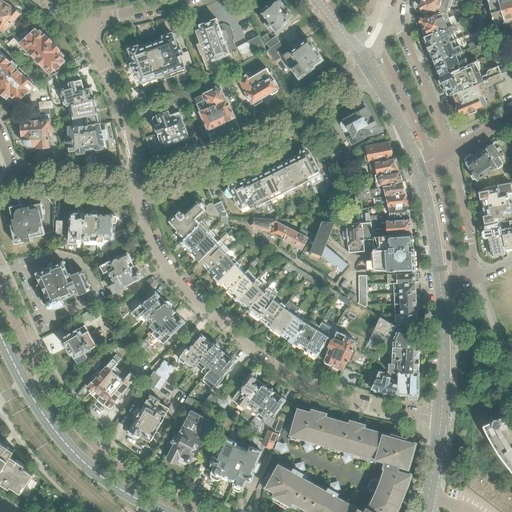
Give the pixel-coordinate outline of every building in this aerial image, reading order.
[(293,15),(280,0),(269,0),(267,2),(270,6),(262,13),(268,20),(263,24),(272,35),(283,26),(282,24),(293,15)] [(447,10),(449,0),(421,0),(421,5),(419,6),(421,9),(423,8),(425,8),(425,11),(428,12),(429,10),(434,11),(434,9),(436,9),(436,11),(447,10)] [(511,0),(487,0),(491,12),(511,6),(511,0)] [(5,2),(0,10),(0,28),(4,32),(20,14),(19,13),(18,11),(16,10),(14,9),(13,8),(13,7),(5,2)] [(511,6),(491,12),(494,24),(505,21),(505,23),(509,21),(509,20),(511,19),(511,6)] [(424,37),(451,26),(453,25),(448,12),(435,13),(429,16),(428,15),(425,16),(425,17),(423,19),(421,18),(419,22),(421,23),(423,28),(421,29),(424,37)] [(237,50),(232,39),(234,36),(231,27),(224,24),(219,26),(216,19),(200,25),(201,29),(196,31),(201,43),(198,44),(207,69),(224,63),(222,58),(227,57),(226,55),(237,50)] [(457,39),(451,26),(424,37),(427,42),(426,42),(427,42),(426,44),(426,46),(427,48),(429,49),(430,49),(430,50),(457,39)] [(29,52),(35,58),(53,42),(45,34),(44,35),(39,30),(38,31),(35,29),(25,38),(25,41),(21,44),(29,52)] [(511,30),(502,36),(505,41),(511,37),(511,30)] [(158,41),(171,78),(188,72),(187,67),(192,65),(188,52),(183,54),(180,45),(177,46),(177,45),(173,35),(173,36),(172,33),(163,36),(164,39),(158,41)] [(266,50),(267,51),(279,42),(275,36),(270,40),(266,34),(263,37),(267,43),(270,47),(266,50)] [(505,41),(502,36),(501,35),(495,38),(500,50),(507,47),(504,42),(505,41)] [(265,48),(258,36),(248,42),(254,54),(265,48)] [(324,60),(308,38),(299,45),(297,42),(293,46),(295,48),(290,52),(289,50),(282,55),(299,79),(324,60)] [(462,51),(457,39),(430,50),(429,52),(430,54),(431,56),(432,57),(433,57),(433,58),(435,63),(462,51)] [(279,42),(267,51),(274,61),(280,57),(277,53),(287,46),(283,40),(279,42)] [(171,78),(158,41),(153,43),(150,41),(146,42),(145,46),(158,83),(171,78)] [(53,42),(35,58),(50,73),(52,71),(55,70),(65,61),(62,58),(64,57),(59,51),(60,50),(53,42)] [(143,88),(158,83),(145,46),(138,48),(137,46),(129,49),(130,51),(129,51),(133,62),(131,63),(134,72),(136,71),(140,82),(141,82),(142,84),(143,88)] [(0,85),(17,68),(3,55),(4,54),(1,52),(0,51),(0,85)] [(468,65),(462,51),(435,63),(436,63),(435,66),(436,69),(439,70),(441,76),(468,65)] [(463,89),(500,74),(497,67),(486,72),(484,76),(481,77),(479,71),(480,69),(477,61),(476,62),(474,59),(469,61),(470,64),(468,65),(441,76),(440,79),(442,84),(445,85),(459,79),(463,89)] [(279,88),(277,86),(278,85),(273,78),(272,76),(271,76),(266,68),(263,70),(260,66),(238,79),(246,91),(245,92),(246,93),(245,96),(248,101),(251,102),(252,103),(253,103),(254,106),(263,101),(261,98),(269,93),(272,95),(278,91),(278,88),(279,88)] [(30,91),(35,86),(17,68),(0,85),(0,90),(14,104),(23,95),(27,99),(33,93),(30,91)] [(500,74),(463,89),(454,93),(454,95),(452,96),(453,99),(456,98),(458,104),(457,104),(458,105),(457,106),(456,108),(457,111),(459,112),(461,112),(461,113),(469,115),(476,111),(475,108),(481,105),(481,104),(486,103),(482,94),(484,93),(481,86),(485,85),(486,86),(494,83),(504,78),(501,73),(500,74)] [(47,83),(56,80),(53,74),(43,79),(47,83)] [(235,117),(226,99),(219,86),(218,86),(214,78),(182,93),(187,104),(195,100),(201,112),(200,112),(208,129),(235,117)] [(68,105),(94,97),(91,87),(84,89),(81,79),(76,81),(75,80),(69,81),(70,85),(58,89),(58,90),(61,90),(63,96),(64,95),(68,105)] [(449,95),(454,93),(463,89),(459,79),(445,85),(449,95)] [(59,85),(56,80),(47,83),(49,89),(59,85)] [(164,98),(161,91),(150,95),(152,102),(164,98)] [(182,101),(179,93),(166,97),(169,106),(182,101)] [(90,125),(100,123),(97,108),(96,107),(97,105),(97,104),(97,102),(96,101),(95,99),(95,98),(95,97),(94,97),(68,105),(67,105),(70,114),(72,114),(74,119),(88,116),(90,125)] [(54,109),(52,101),(39,103),(40,110),(41,110),(54,109)] [(368,129),(376,124),(372,116),(371,116),(366,107),(364,103),(353,109),(355,113),(355,114),(344,120),(341,122),(341,124),(344,130),(346,131),(350,129),(353,134),(347,137),(352,145),(365,138),(364,136),(370,132),(368,129)] [(51,132),(51,120),(57,120),(56,109),(54,109),(41,110),(40,110),(40,116),(38,116),(32,116),(32,121),(29,121),(29,123),(22,124),(22,135),(25,135),(25,142),(24,144),(27,146),(28,145),(38,144),(38,146),(50,145),(49,132),(51,132)] [(188,136),(184,124),(182,125),(178,112),(168,116),(167,112),(165,113),(163,112),(161,113),(159,115),(158,115),(153,117),(156,125),(158,134),(158,136),(160,143),(162,144),(166,143),(166,144),(188,136)] [(85,148),(86,126),(86,119),(83,119),(83,126),(75,126),(75,125),(70,124),(70,126),(66,127),(67,137),(65,139),(65,141),(67,143),(69,144),(69,150),(76,150),(76,154),(85,154),(85,150),(85,148)] [(90,125),(86,126),(85,148),(93,147),(94,147),(97,149),(102,148),(105,145),(103,140),(108,139),(105,129),(101,130),(100,123),(90,125)] [(465,159),(464,159),(464,160),(465,160),(466,163),(467,163),(468,164),(472,171),(471,171),(471,175),(473,179),(477,180),(496,167),(497,169),(502,166),(502,163),(497,155),(500,153),(498,150),(500,149),(498,146),(496,148),(494,145),(496,143),(495,142),(484,149),(485,150),(474,158),(472,155),(473,154),(472,154),(471,154),(465,158),(465,159)] [(366,147),(363,147),(366,161),(369,161),(369,162),(394,156),(388,143),(366,146),(366,147)] [(296,156),(307,179),(308,181),(321,174),(318,168),(319,167),(317,163),(316,163),(312,157),(313,156),(312,152),(310,152),(309,150),(306,148),(301,151),(301,154),(296,156)] [(288,160),(284,162),(295,186),(296,187),(302,184),(301,182),(307,179),(296,156),(293,154),(288,157),(288,160)] [(394,158),(369,163),(372,175),(375,174),(399,170),(396,163),(394,158)] [(295,186),(284,162),(281,161),(276,164),(275,166),(271,169),(282,193),(283,194),(291,190),(290,188),(295,186)] [(282,193),(271,169),(269,167),(263,170),(263,173),(258,175),(261,180),(266,190),(267,193),(270,199),(271,200),(278,196),(278,195),(282,193)] [(399,170),(375,174),(378,185),(403,181),(402,179),(399,170)] [(265,202),(270,199),(267,193),(266,190),(261,180),(258,175),(257,174),(250,177),(250,179),(246,181),(252,193),(259,206),(266,203),(265,202)] [(250,210),(259,206),(252,193),(246,181),(245,179),(238,183),(235,181),(230,184),(229,187),(228,188),(226,189),(225,191),(225,193),(226,194),(227,196),(228,197),(230,197),(232,197),(234,196),(240,208),(248,205),(250,210)] [(369,187),(360,189),(361,194),(361,199),(365,199),(370,198),(370,199),(373,198),(374,198),(385,196),(406,193),(403,182),(403,181),(378,185),(369,187)] [(483,207),(511,201),(511,195),(511,192),(511,191),(511,188),(511,182),(479,189),(480,192),(479,192),(481,198),(483,207)] [(374,198),(373,198),(373,199),(374,204),(387,202),(388,207),(409,205),(408,204),(407,198),(406,193),(385,196),(374,198)] [(45,234),(42,218),(44,218),(41,203),(31,205),(31,203),(31,202),(30,202),(30,201),(29,201),(28,201),(27,201),(27,202),(26,202),(25,204),(23,204),(23,203),(10,206),(14,224),(11,224),(15,244),(31,240),(30,237),(45,234)] [(182,239),(199,223),(195,219),(205,209),(197,201),(184,213),(184,212),(183,213),(180,210),(176,214),(177,215),(176,215),(175,215),(173,214),(170,218),(170,220),(171,220),(170,221),(178,230),(176,232),(182,239)] [(510,220),(511,220),(510,210),(511,209),(511,201),(483,207),(484,216),(485,222),(492,221),(492,224),(497,223),(496,219),(503,218),(504,221),(510,220)] [(221,202),(214,205),(219,217),(227,217),(221,202)] [(206,210),(205,211),(208,214),(211,216),(219,217),(214,205),(213,203),(211,203),(206,208),(207,208),(207,209),(206,210)] [(409,205),(388,207),(389,217),(410,216),(409,205)] [(85,214),(84,238),(84,240),(98,240),(99,214),(97,211),(92,211),(90,213),(85,213),(85,214)] [(345,229),(343,232),(344,238),(346,240),(348,240),(348,247),(349,253),(365,251),(364,240),(373,239),(373,236),(373,229),(371,220),(370,214),(370,212),(366,213),(366,223),(347,224),(347,229),(345,229)] [(77,238),(84,238),(85,214),(71,213),(70,230),(69,230),(68,242),(77,242),(77,238)] [(99,214),(98,240),(98,243),(103,244),(106,246),(118,242),(115,235),(115,232),(112,232),(113,223),(115,223),(117,222),(117,217),(115,216),(113,216),(113,214),(105,214),(99,214)] [(284,240),(289,229),(276,222),(277,220),(254,219),(251,227),(270,233),(284,240)] [(382,229),(373,229),(373,236),(384,235),(384,232),(387,232),(387,235),(412,233),(410,219),(386,221),(387,229),(382,229)] [(312,251),(310,256),(319,259),(321,254),(321,255),(321,254),(342,272),(348,264),(344,261),(335,254),(325,245),(333,223),(328,222),(322,222),(312,251)] [(192,249),(207,235),(202,229),(203,227),(199,223),(182,239),(180,241),(184,245),(186,243),(192,249)] [(488,237),(503,234),(502,231),(501,226),(498,226),(497,223),(492,224),(484,226),(485,229),(484,230),(482,231),(483,237),(485,238),(488,237)] [(293,245),(299,234),(289,229),(284,240),(293,245)] [(511,232),(511,229),(502,231),(503,234),(506,248),(508,248),(508,251),(511,249),(511,232)] [(374,247),(372,249),(374,251),(389,249),(389,251),(413,250),(412,233),(387,235),(384,235),(373,236),(373,239),(374,247)] [(299,234),(293,245),(302,249),(308,239),(299,234)] [(503,249),(506,248),(503,234),(488,237),(490,244),(487,244),(489,253),(492,253),(492,255),(504,253),(503,249)] [(196,257),(199,260),(218,243),(214,239),(213,241),(207,235),(192,249),(198,255),(196,257)] [(211,268),(226,254),(220,248),(224,244),(220,240),(218,243),(199,260),(203,264),(205,262),(211,268)] [(372,258),(367,259),(368,260),(368,268),(392,270),(414,269),(415,269),(414,256),(413,250),(389,251),(389,249),(374,251),(372,249),(373,258),(372,258)] [(111,277),(134,265),(127,253),(120,256),(111,261),(110,260),(101,266),(104,273),(108,271),(111,277)] [(214,276),(218,280),(237,262),(233,259),(231,260),(226,254),(211,268),(216,274),(214,276)] [(103,261),(100,255),(97,257),(89,261),(92,267),(103,261)] [(68,275),(63,261),(46,268),(46,267),(45,267),(38,270),(39,272),(36,273),(41,283),(38,284),(36,288),(38,292),(42,294),(45,292),(48,299),(46,303),(46,304),(47,306),(50,307),(53,306),(54,307),(55,308),(56,308),(57,308),(65,305),(62,298),(75,293),(76,296),(91,289),(82,269),(68,275)] [(229,288),(244,274),(239,268),(241,266),(237,262),(218,280),(222,284),(224,282),(229,288)] [(293,270),(295,267),(293,266),(288,263),(285,266),(293,271),(293,270)] [(134,265),(111,277),(115,284),(111,286),(114,292),(124,287),(133,282),(140,278),(134,265)] [(305,277),(308,274),(296,266),(295,267),(293,270),(305,277)] [(238,300),(240,298),(255,281),(250,276),(252,274),(248,270),(244,274),(229,288),(227,290),(234,296),(238,300)] [(393,283),(415,282),(419,282),(419,281),(419,273),(387,274),(387,283),(393,283)] [(319,281),(308,274),(305,277),(317,285),(319,281)] [(359,284),(367,283),(366,275),(359,276),(359,284)] [(240,298),(249,307),(266,288),(265,288),(265,286),(263,283),(261,283),(256,279),(255,281),(240,298)] [(416,293),(415,282),(393,283),(394,294),(416,293)] [(359,284),(359,292),(367,291),(367,284),(367,283),(359,284)] [(339,294),(328,287),(326,291),(337,298),(339,294)] [(261,316),(273,299),(276,294),(272,291),(271,292),(266,288),(249,307),(247,309),(251,313),(253,311),(261,316)] [(143,314),(147,319),(165,301),(155,291),(149,297),(142,304),(141,303),(132,312),(137,318),(139,316),(139,317),(143,314)] [(416,303),(416,293),(394,294),(394,304),(416,303)] [(270,326),(284,307),(273,299),(261,316),(268,321),(266,323),(270,326)] [(393,345),(420,347),(420,340),(408,333),(398,328),(384,319),(363,307),(352,300),(346,311),(375,328),(370,339),(385,345),(389,345),(393,343),(393,345)] [(125,301),(119,306),(115,309),(119,317),(122,315),(121,313),(129,307),(125,301)] [(155,331),(175,311),(171,307),(172,304),(169,301),(165,301),(147,319),(152,324),(150,326),(155,330),(155,331)] [(395,314),(417,313),(416,306),(416,303),(394,304),(395,314)] [(270,326),(281,334),(295,315),(284,307),(270,326)] [(91,321),(102,315),(98,308),(95,310),(94,308),(82,315),(83,318),(82,319),(84,323),(89,320),(91,321)] [(175,311),(155,331),(155,330),(153,331),(154,334),(157,338),(159,337),(164,343),(172,335),(171,334),(179,327),(185,321),(175,311)] [(400,325),(398,328),(408,333),(408,324),(417,324),(417,313),(395,314),(395,323),(398,325),(400,325)] [(281,334),(293,342),(307,321),(302,317),(300,319),(295,315),(281,334)] [(304,350),(318,328),(319,326),(312,322),(311,324),(307,321),(293,342),(304,350)] [(85,353),(102,343),(96,332),(90,334),(85,325),(63,338),(62,342),(64,345),(68,346),(75,358),(74,359),(74,360),(75,362),(76,362),(78,362),(78,363),(79,362),(79,363),(88,358),(85,353)] [(332,333),(328,338),(331,340),(328,346),(330,347),(324,360),(325,363),(330,365),(333,364),(334,363),(344,367),(347,359),(351,361),(357,350),(353,349),(356,341),(346,336),(346,335),(338,331),(339,328),(336,327),(332,333)] [(316,357),(328,338),(332,333),(325,329),(323,331),(318,328),(304,350),(316,357)] [(197,363),(210,347),(203,341),(205,338),(201,334),(195,340),(194,339),(191,342),(193,343),(188,349),(187,348),(181,355),(179,358),(185,362),(185,366),(189,369),(193,368),(197,363)] [(202,370),(206,374),(224,352),(220,349),(213,343),(210,347),(197,363),(203,369),(202,370)] [(395,351),(395,359),(416,359),(417,352),(420,352),(420,347),(393,345),(392,351),(395,351)] [(105,362),(112,354),(108,351),(107,352),(101,358),(105,362)] [(154,365),(163,356),(159,352),(150,361),(154,365)] [(205,375),(202,379),(208,383),(211,380),(217,385),(224,377),(223,376),(230,368),(235,361),(224,352),(206,374),(205,375)] [(90,393),(97,399),(120,373),(113,368),(119,362),(114,357),(105,367),(103,366),(101,367),(103,369),(101,371),(99,369),(93,376),(95,378),(88,386),(92,390),(90,393)] [(394,371),(398,371),(416,372),(416,364),(419,365),(419,359),(416,359),(395,359),(392,358),(392,365),(395,365),(394,371)] [(157,372),(167,379),(175,369),(175,367),(166,360),(157,372)] [(396,393),(397,393),(397,391),(398,391),(398,380),(391,378),(391,377),(383,375),(384,372),(374,370),(366,386),(371,388),(373,388),(373,389),(374,389),(374,391),(381,393),(382,391),(396,394),(396,393)] [(397,391),(397,393),(408,394),(408,398),(417,399),(418,394),(419,383),(418,383),(419,372),(416,372),(398,371),(398,380),(398,391),(397,391)] [(120,373),(97,399),(104,405),(106,402),(111,406),(118,398),(121,400),(124,396),(121,394),(136,377),(131,372),(126,377),(121,372),(120,373)] [(167,379),(157,372),(148,383),(154,388),(156,387),(157,388),(160,390),(167,379)] [(247,404),(262,383),(255,378),(257,376),(257,374),(254,372),(252,373),(246,382),(240,390),(239,390),(230,403),(232,404),(234,401),(244,408),(247,404)] [(197,386),(202,379),(205,375),(204,374),(195,384),(197,386)] [(273,391),(262,383),(247,404),(253,409),(252,411),(256,414),(258,412),(273,391)] [(273,391),(258,412),(264,416),(262,420),(269,424),(275,415),(274,415),(285,400),(273,391)] [(152,438),(167,412),(169,408),(159,402),(160,399),(150,394),(141,409),(138,407),(137,409),(135,409),(133,413),(134,413),(133,416),(136,417),(129,430),(130,430),(129,431),(130,433),(131,434),(135,436),(137,437),(138,436),(139,436),(140,436),(143,432),(152,438)] [(211,407),(218,398),(213,394),(204,404),(211,407)] [(196,406),(199,401),(189,395),(183,406),(188,409),(191,404),(196,406)] [(228,403),(221,397),(213,407),(221,413),(228,403)] [(201,439),(205,431),(207,431),(209,427),(210,427),(212,424),(210,421),(211,420),(192,409),(190,411),(188,412),(186,415),(188,417),(182,426),(181,426),(179,430),(180,431),(179,433),(176,432),(175,435),(174,435),(170,444),(173,446),(167,456),(168,459),(175,462),(178,461),(180,456),(185,458),(186,460),(189,462),(191,461),(193,458),(192,456),(198,444),(200,444),(202,441),(201,439)] [(384,461),(399,465),(408,468),(415,443),(406,440),(407,437),(390,432),(389,435),(363,428),(364,425),(351,421),(350,424),(325,417),(325,414),(312,410),(311,413),(298,409),(291,434),(292,434),(293,432),(298,433),(297,436),(307,439),(307,440),(306,444),(304,446),(306,451),(308,451),(313,449),(312,446),(313,442),(314,442),(314,441),(324,444),(325,441),(330,442),(329,445),(331,445),(331,443),(337,444),(336,447),(346,450),(345,451),(346,451),(345,455),(342,457),(345,462),(347,463),(352,460),(350,457),(352,453),(352,452),(362,455),(363,452),(369,453),(368,456),(369,457),(370,454),(377,456),(376,459),(384,461)] [(490,421),(482,424),(488,435),(494,446),(501,456),(508,466),(511,470),(511,423),(511,424),(507,413),(498,417),(497,416),(492,419),(491,420),(490,421)] [(236,445),(222,474),(235,480),(232,486),(233,489),(232,492),(237,494),(239,491),(242,490),(250,472),(252,473),(259,456),(261,451),(263,447),(265,448),(273,452),(274,449),(278,441),(280,436),(277,435),(278,433),(268,429),(264,439),(263,441),(253,437),(250,442),(252,443),(258,445),(256,449),(251,447),(249,446),(248,445),(247,447),(248,448),(247,450),(236,445)] [(211,477),(210,481),(215,483),(217,480),(220,479),(221,477),(222,474),(236,445),(234,444),(236,441),(234,440),(233,441),(224,437),(216,456),(213,455),(210,461),(212,462),(211,464),(214,465),(210,475),(211,477)] [(3,444),(0,441),(0,477),(11,485),(10,487),(11,486),(21,493),(34,473),(24,466),(25,464),(24,464),(23,466),(10,457),(15,449),(14,448),(14,449),(8,445),(7,447),(3,444),(5,442),(4,441),(3,444)] [(278,441),(274,449),(280,451),(281,454),(284,453),(289,451),(287,446),(286,442),(283,443),(278,441)] [(363,511),(365,511),(395,511),(396,511),(399,505),(402,498),(406,490),(408,484),(411,474),(398,470),(399,465),(384,461),(382,468),(378,480),(373,493),(367,504),(363,511)] [(365,511),(363,511),(336,495),(337,493),(336,493),(338,489),(340,489),(338,483),(337,482),(331,484),(331,485),(329,489),(328,491),(301,476),(302,474),(301,473),(304,470),(305,469),(303,464),(302,463),(296,464),(296,466),(294,469),(293,471),(279,464),(266,486),(271,489),(272,488),(276,490),(272,497),(274,498),(273,500),(286,507),(287,506),(289,507),(293,499),(297,502),(297,503),(306,508),(307,507),(311,510),(310,511),(365,511)]
